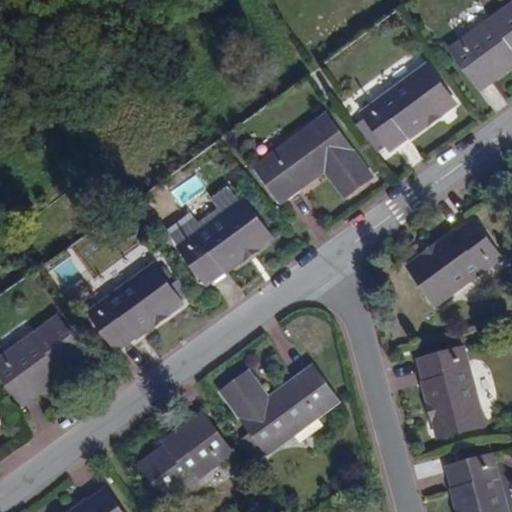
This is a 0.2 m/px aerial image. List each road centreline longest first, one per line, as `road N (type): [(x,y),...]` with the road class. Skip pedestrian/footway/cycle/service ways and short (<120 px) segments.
road 1 (residential): [(0,495),(332,253)]
road 2 (residential): [(332,253),(399,511)]
road 3 (residential): [(332,253),(511,124)]
